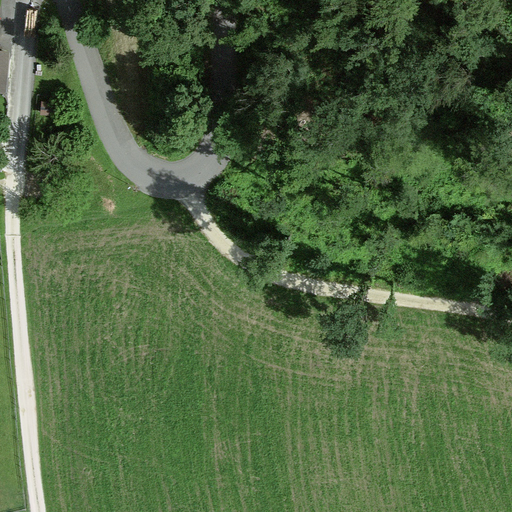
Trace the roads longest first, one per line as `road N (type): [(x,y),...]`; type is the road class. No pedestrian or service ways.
road 1 (track): [(511,321),(307,283),(174,176)]
road 2 (residential): [(65,0),(126,153),(174,176)]
road 3 (unclassified): [(223,0),(222,130),(210,159),(174,176)]
